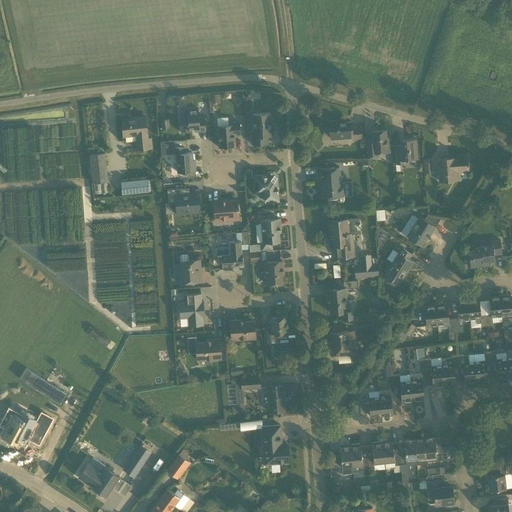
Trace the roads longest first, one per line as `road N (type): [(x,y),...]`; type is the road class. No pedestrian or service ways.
road 1 (unclassified): [(0,101),(259,78),(290,83)]
road 2 (residential): [(511,142),(290,83)]
road 3 (residential): [(317,429),(465,415)]
road 4 (residential): [(308,300),(294,158)]
road 5 (residential): [(317,429),(308,300)]
